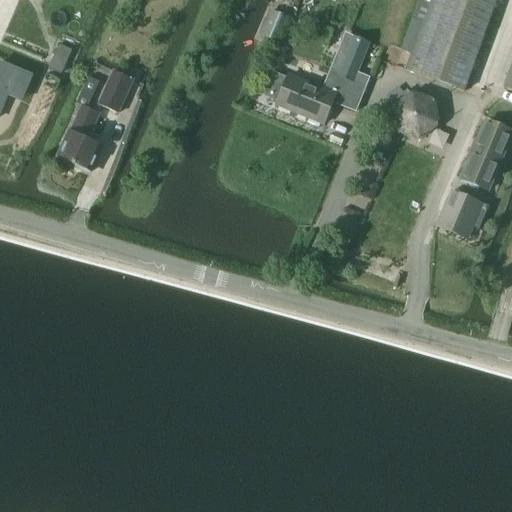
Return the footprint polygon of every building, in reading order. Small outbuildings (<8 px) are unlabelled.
[(419,0),(412,21),(423,24),(406,72),(463,92),(496,0),(419,0)] [(290,20),(271,12),(261,37),(279,45),(290,20)] [(353,39),(337,78),(353,84),(369,45),(353,39)] [(71,51),(59,46),(55,54),(48,69),(61,75),(68,59),(71,51)] [(0,112),(17,72),(0,64),(0,112)] [(132,81),(113,72),(111,78),(98,106),(117,115),(130,86),(132,81)] [(87,173),(89,174),(101,147),(87,141),(99,115),(87,110),(100,82),(89,77),(76,105),(82,108),(70,133),(68,132),(63,143),(65,144),(58,159),(61,161),(62,163),(67,166),(69,165),(78,169),(79,171),(84,174),(87,173)] [(276,107),(323,126),(335,96),(288,77),(276,107)] [(404,94),(391,104),(394,109),(398,132),(418,140),(436,127),(433,104),(411,96),(411,97),(407,92),(404,94)] [(462,182),(487,193),(511,135),(511,134),(487,124),(462,182)] [(487,209),(451,194),(437,228),(466,240),(472,228),(478,231),(487,209)]
